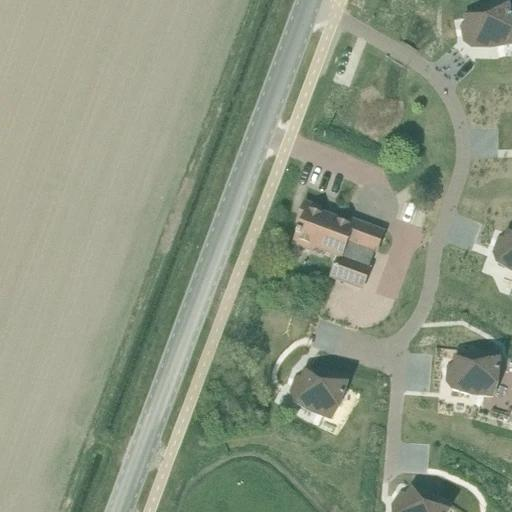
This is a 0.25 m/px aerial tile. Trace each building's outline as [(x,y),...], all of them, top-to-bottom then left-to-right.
[(504,1),(467,15),(468,25),(461,28),(463,38),(471,38),(473,47),(492,47),(509,43),(510,20),(511,20),(511,15),(510,15),(504,1)] [(313,247),(339,256),(344,242),(372,253),(375,254),(383,232),(352,220),(351,225),(317,213),(318,208),(305,203),(298,224),(301,225),(294,244),(312,251),(313,247)] [(498,240),(494,249),(501,254),(498,262),(511,270),(511,232),(509,232),(506,240),(498,240)] [(344,242),(339,256),(330,279),(361,290),(368,272),(366,271),(372,253),(344,242)] [(454,380),(454,389),(471,395),(490,396),(496,373),(498,373),(499,370),(498,369),(496,353),(456,357),(455,367),(447,367),(447,378),(454,380)] [(298,393),(295,402),(311,411),(329,417),(341,397),(342,398),(344,394),(343,393),(346,378),(306,372),(303,380),(295,379),(291,389),(298,393)] [(394,503),(400,508),(397,511),(446,511),(450,505),(412,489),(408,497),(400,494),(394,503)]
